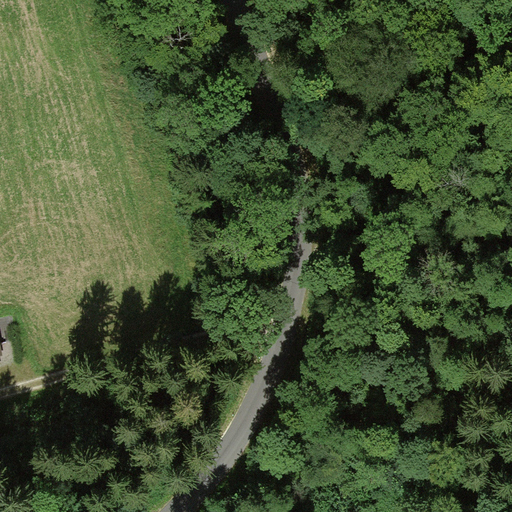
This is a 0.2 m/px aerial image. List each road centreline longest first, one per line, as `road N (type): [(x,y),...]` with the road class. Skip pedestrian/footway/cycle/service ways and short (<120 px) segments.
road 1 (unclassified): [(234,0),(278,116),(290,174),(290,246),(249,405),(175,511)]
road 2 (track): [(279,286),(202,341),(0,399)]
